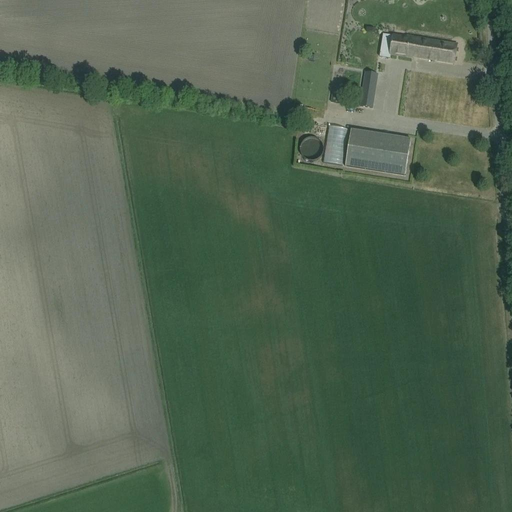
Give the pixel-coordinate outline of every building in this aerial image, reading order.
[(454,65),(457,45),(407,37),(407,39),(383,36),(380,57),(389,59),(390,54),(425,60),(454,65)] [(364,82),(360,107),(372,109),(376,85),(376,83),(364,82)] [(346,103),(349,86),(338,84),(335,102),(346,103)] [(411,141),(351,132),(345,167),(406,177),(411,141)] [(306,142),(305,143),(304,144),(302,145),(301,146),(301,147),(300,148),(299,150),(299,151),(299,152),(299,153),(299,155),(299,156),(300,157),(300,158),(301,160),(302,161),(303,162),(304,162),(305,163),(307,164),(308,164),(309,164),(311,164),(312,164),(314,164),(315,163),(316,163),(318,162),(319,161),(320,160),(320,159),(321,158),(322,156),(322,155),(322,154),(322,152),(322,151),(322,150),(321,149),(321,148),(321,147),(320,146),(319,145),(318,144),(316,143),(314,142),(313,142),(311,141),(309,141),(307,142),(306,142)]
